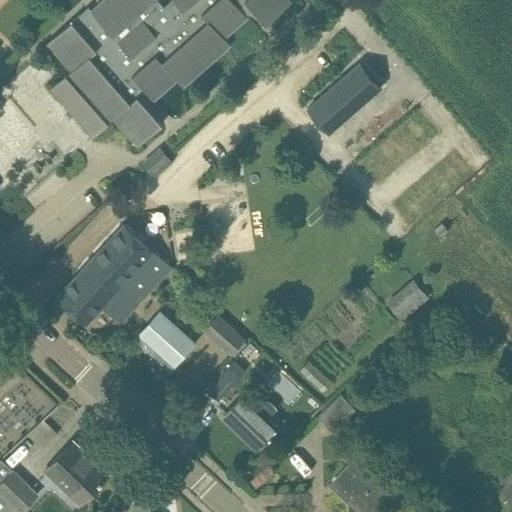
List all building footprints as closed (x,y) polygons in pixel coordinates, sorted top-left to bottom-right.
[(89,5),(47,42),(72,70),(65,76),(64,75),(49,88),(92,137),(107,124),(107,123),(114,117),(138,145),(163,123),(146,104),(176,77),(184,85),(231,43),(224,35),(254,9),(267,23),(292,1),(290,0),(170,0),(164,6),(159,0),(101,0),(92,9),(89,5)] [(343,59),(340,56),(326,41),(266,95),(283,113),(343,59)] [(361,61),(308,109),(330,134),(384,87),(361,61)] [(159,147),(142,163),(154,176),(171,160),(159,147)] [(87,264),(57,296),(87,323),(102,306),(121,323),(140,302),(137,300),(141,296),(143,299),(159,281),(173,266),(152,247),(125,222),(110,238),(87,264)] [(399,319),(427,297),(412,279),(385,300),(399,319)] [(160,308),(138,333),(175,366),(197,341),(160,308)] [(230,355),(245,337),(217,312),(201,329),(230,355)] [(243,348),(233,358),(248,372),(258,361),(243,348)] [(240,377),(228,366),(206,390),(218,401),(240,377)] [(243,394),(236,402),(223,416),(257,448),(277,427),(243,394)] [(355,410),(341,395),(318,417),(332,432),(355,410)] [(74,439),(60,454),(44,471),(78,504),(109,472),(74,439)] [(357,511),(366,511),(386,492),(353,461),(339,476),(346,482),(339,490),(350,500),(350,506),(357,511)] [(256,487),(275,472),(269,464),(250,479),(256,487)] [(39,494),(12,468),(0,480),(0,511),(20,511),(22,511),(39,494)] [(511,481),(498,494),(511,509),(511,481)]
